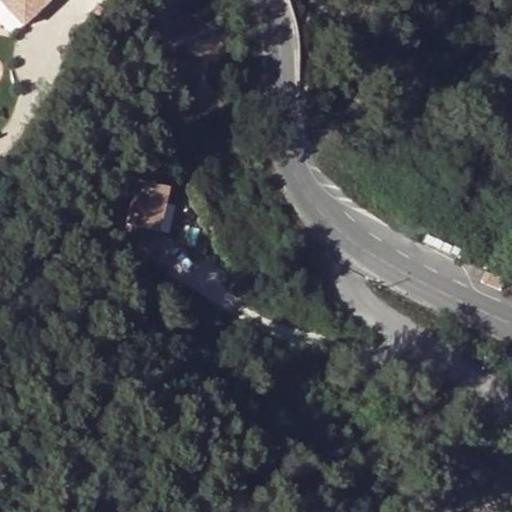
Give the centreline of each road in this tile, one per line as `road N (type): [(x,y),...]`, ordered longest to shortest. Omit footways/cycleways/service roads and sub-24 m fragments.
road 1 (tertiary): [(360,242),(326,214),(295,166),(273,0)]
road 2 (residential): [(511,417),(364,303),(349,278),(360,242)]
road 3 (tertiary): [(511,319),(360,242)]
